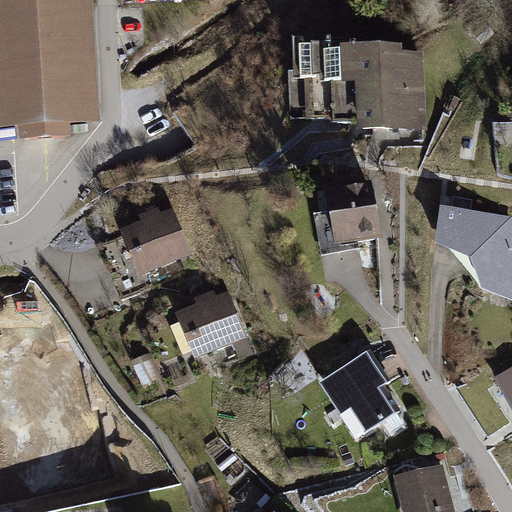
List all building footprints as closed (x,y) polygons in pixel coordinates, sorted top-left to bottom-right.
[(0,0),(0,133),(21,132),(22,148),(71,144),(70,130),(96,128),(86,0),(0,0)] [(343,40),(294,42),(295,74),(288,74),(290,120),(329,119),(329,126),(346,125),(354,125),(354,134),(384,133),(428,132),(425,52),(400,53),(400,47),(343,49),(343,40)] [(242,67),(173,114),(198,150),(267,103),(242,67)] [(371,182),(324,191),(328,212),(312,215),(320,258),(358,251),(357,242),(381,237),(371,182)] [(452,209),(441,208),(435,243),(471,258),(482,288),(511,299),(511,218),(471,212),(473,201),(454,198),(452,206),(452,209)] [(141,223),(120,232),(123,237),(138,277),(191,255),(171,210),(161,214),(158,209),(138,217),(141,223)] [(138,277),(123,237),(99,246),(121,302),(145,292),(138,277)] [(196,306),(175,315),(194,361),(248,339),(229,293),(215,298),(212,291),(193,299),(196,306)] [(151,353),(131,362),(143,389),(164,379),(151,353)] [(367,354),(322,384),(357,438),(394,413),(378,389),(387,384),(367,354)] [(511,370),(495,380),(511,409),(511,370)] [(479,376),(457,390),(489,436),(510,421),(479,376)] [(30,511),(82,501),(60,398),(2,411),(24,511),(30,511)] [(352,454),(342,458),(346,467),(355,463),(352,454)] [(455,511),(444,466),(393,479),(401,511),(455,511)]
